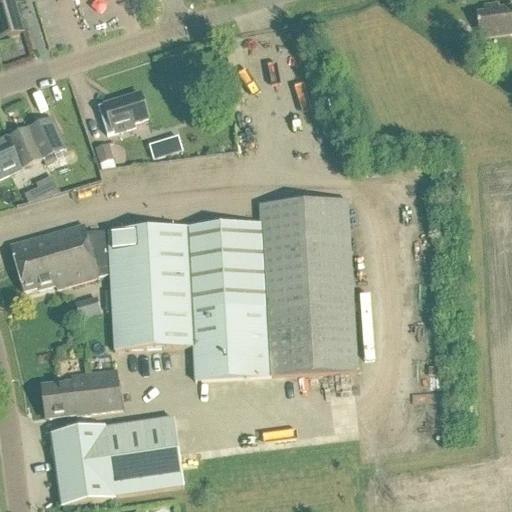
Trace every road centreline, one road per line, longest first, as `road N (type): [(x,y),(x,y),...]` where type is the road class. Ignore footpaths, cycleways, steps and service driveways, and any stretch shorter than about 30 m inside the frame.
road 1 (unclassified): [(0,90),(180,28)]
road 2 (tertiary): [(19,511),(0,375)]
